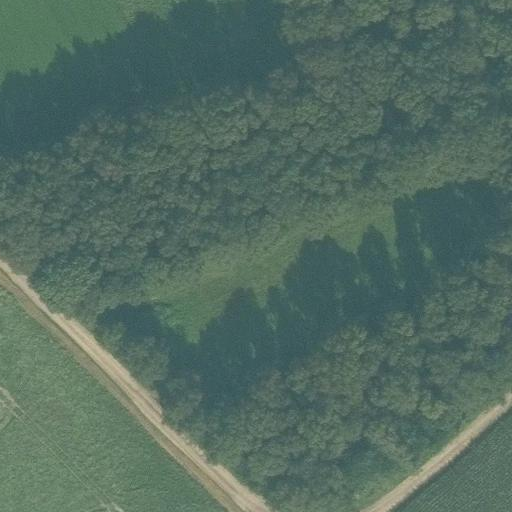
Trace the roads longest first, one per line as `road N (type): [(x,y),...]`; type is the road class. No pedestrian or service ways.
road 1 (track): [(265,511),(0,255)]
road 2 (track): [(511,396),(370,511)]
